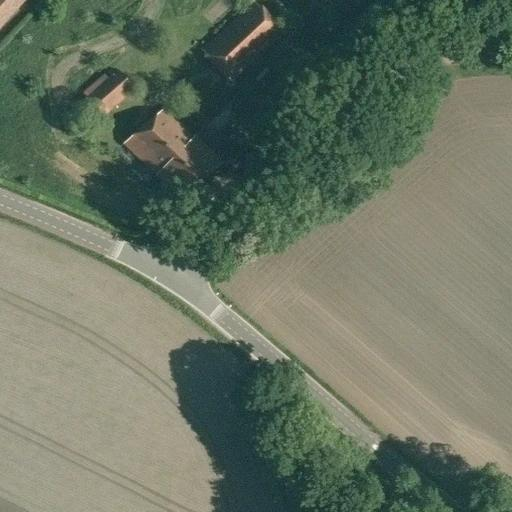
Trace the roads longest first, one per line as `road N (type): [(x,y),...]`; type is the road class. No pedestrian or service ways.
road 1 (tertiary): [(450,511),(212,305)]
road 2 (unclassified): [(219,215),(423,54)]
road 3 (tertiary): [(121,249),(0,198)]
